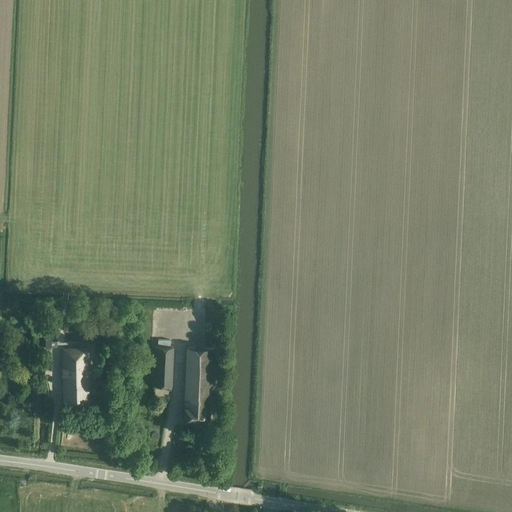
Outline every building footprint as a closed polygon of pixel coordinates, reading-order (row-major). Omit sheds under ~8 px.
[(46,346),(46,349),(51,349),(51,346),(57,347),(58,326),(47,326),(46,346)] [(114,333),(106,333),(105,345),(113,346),(114,333)] [(149,384),(161,385),(161,389),(171,389),(174,347),(152,346),(149,384)] [(88,349),(63,349),(64,404),(89,404),(88,349)] [(184,419),(208,420),(209,388),(214,389),(214,379),(215,350),(187,349),(184,419)]
